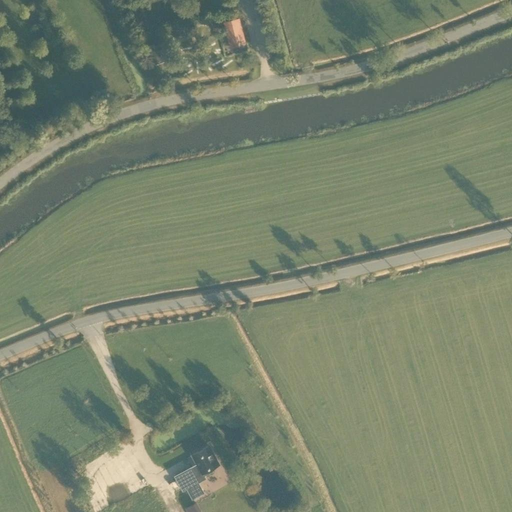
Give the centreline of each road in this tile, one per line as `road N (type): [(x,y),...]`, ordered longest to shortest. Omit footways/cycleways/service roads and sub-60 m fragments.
road 1 (tertiary): [(0,182),(52,144),(142,105),(345,71),(511,11)]
road 2 (unclassified): [(0,354),(138,308),(326,278),(511,230)]
